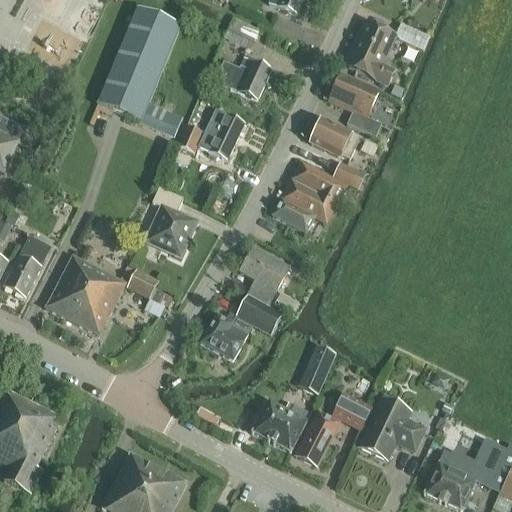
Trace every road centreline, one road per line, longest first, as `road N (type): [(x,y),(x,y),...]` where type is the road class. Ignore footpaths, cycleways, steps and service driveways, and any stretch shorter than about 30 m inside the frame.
road 1 (residential): [(129,405),(252,210),(352,0)]
road 2 (tertiary): [(335,511),(129,405)]
road 3 (tertiary): [(129,405),(0,336)]
